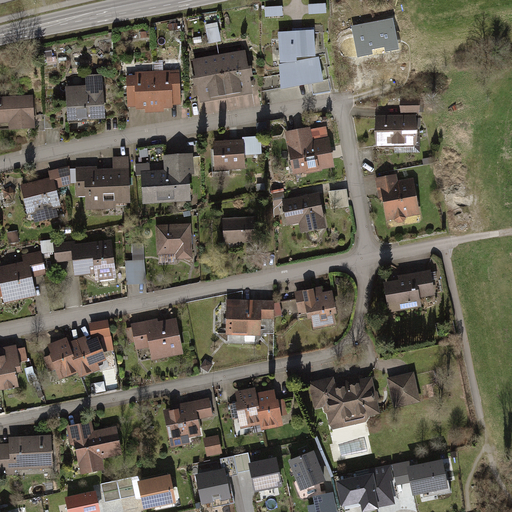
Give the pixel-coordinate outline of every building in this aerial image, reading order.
[(308,4),(308,13),(326,13),(326,3),(308,4)] [(265,6),(265,16),(284,16),(283,6),(265,6)] [(393,18),(352,27),(359,59),(400,51),(393,18)] [(276,65),(279,90),(309,85),(321,83),(321,80),(326,79),(324,69),(327,69),(326,54),(324,54),(324,49),(322,49),(320,26),(311,27),(311,28),(290,30),(290,32),(276,33),(278,64),(276,65)] [(207,44),(220,42),(216,27),(203,29),(207,44)] [(217,57),(225,100),(251,95),(243,52),(217,57)] [(190,61),(198,105),(225,100),(217,57),(190,61)] [(177,70),(150,72),(153,115),(163,114),(162,110),(171,109),(170,107),(179,106),(177,70)] [(144,115),(153,115),(150,72),(123,74),(125,109),(133,108),(134,111),(143,110),(144,115)] [(83,87),(63,88),(66,123),(102,120),(98,74),(82,75),(83,87)] [(311,95),(328,92),(326,79),(321,80),(321,83),(309,85),(311,95)] [(224,110),(263,106),(261,88),(254,88),(256,99),(223,103),(224,110)] [(30,96),(0,97),(0,124),(6,124),(6,131),(32,129),(30,96)] [(417,100),(397,100),(397,115),(417,114),(417,100)] [(41,115),(33,116),(34,132),(42,132),(41,115)] [(413,116),(372,117),(373,148),(391,147),(392,154),(418,154),(417,118),(413,118),(413,116)] [(283,133),(291,177),(333,169),(328,138),(311,141),(308,128),(283,133)] [(243,156),(260,155),(259,137),(240,138),(240,141),(242,141),(243,156)] [(240,141),(210,143),(212,172),(244,170),(243,156),(242,141),(240,141)] [(191,155),(160,157),(161,168),(147,169),(147,164),(132,165),(133,177),(139,177),(140,205),(189,203),(188,176),(192,175),(191,155)] [(95,168),(72,169),(73,185),(73,198),(82,197),(83,212),(114,210),(114,205),(128,204),(125,157),(109,157),(110,169),(95,170),(95,168)] [(66,167),(45,172),(47,179),(51,178),(54,189),(68,186),(66,167)] [(399,176),(377,179),(381,201),(384,203),(387,223),(396,221),(401,225),(406,224),(409,219),(422,216),(416,179),(400,182),(399,176)] [(52,209),(58,207),(54,189),(51,178),(47,179),(17,186),(24,215),(29,213),(31,223),(54,218),(52,209)] [(280,201),(285,226),(297,223),(299,235),(325,230),(317,193),(280,201)] [(325,194),(326,211),(344,209),(343,193),(325,194)] [(255,218),(219,220),(221,245),(256,243),(255,218)] [(189,225),(153,227),(154,257),(173,256),(173,260),(190,260),(189,225)] [(72,242),(50,245),(53,263),(71,261),(73,278),(92,275),(93,284),(114,281),(109,240),(72,245),(72,242)] [(0,293),(1,293),(3,303),(34,296),(30,278),(45,275),(39,250),(19,254),(21,261),(0,265),(0,293)] [(146,283),(144,259),(124,261),(126,284),(146,283)] [(399,279),(383,281),(389,312),(421,306),(419,298),(436,295),(431,269),(398,275),(399,279)] [(320,288),(291,293),(296,317),(310,315),(312,329),(338,324),(333,293),(321,296),(320,288)] [(274,304),(226,302),(225,337),(260,338),(261,322),(273,322),(274,304)] [(129,329),(123,330),(126,346),(132,344),(134,351),(147,349),(149,361),(180,355),(173,319),(155,323),(155,320),(128,325),(129,329)] [(106,321),(86,325),(89,340),(96,338),(96,339),(109,337),(106,321)] [(66,344),(71,358),(69,359),(74,374),(76,380),(98,372),(96,365),(104,362),(96,339),(96,338),(89,340),(84,342),(82,338),(66,344)] [(64,339),(44,346),(56,381),(74,374),(69,359),(71,358),(66,344),(64,339)] [(17,345),(0,348),(0,392),(18,390),(16,375),(23,374),(17,345)] [(387,377),(393,407),(420,402),(414,372),(387,377)] [(333,376),(308,382),(314,409),(323,407),(324,412),(327,414),(329,425),(333,429),(366,422),(370,416),(381,413),(377,400),(379,397),(378,391),(375,389),(372,376),(349,381),(346,380),(335,382),(333,376)] [(238,431),(258,426),(255,411),(258,411),(254,394),(253,389),(233,393),(235,403),(232,404),(236,420),(238,431)] [(272,390),(254,394),(258,411),(255,411),(258,426),(260,432),(282,427),(280,417),(276,401),(274,401),(272,390)] [(169,409),(160,411),(168,450),(188,445),(187,440),(200,437),(197,421),(211,418),(207,398),(168,406),(169,409)] [(280,417),(285,416),(281,400),(276,401),(280,417)] [(226,405),(229,421),(236,420),(232,404),(226,405)] [(90,422),(64,427),(68,446),(72,448),(78,476),(100,471),(98,461),(120,457),(114,427),(92,431),(90,422)] [(201,439),(205,457),(220,454),(216,436),(201,439)] [(49,437),(6,439),(6,445),(0,445),(0,477),(12,477),(11,471),(50,469),(49,437)] [(304,454),(289,460),(300,489),(313,485),(315,484),(319,482),(326,480),(315,450),(307,453),(304,454)] [(228,492),(233,491),(230,476),(238,474),(234,455),(220,458),(222,468),(228,492)] [(278,456),(249,461),(255,490),(283,484),(278,456)] [(411,464),(408,465),(412,482),(414,493),(436,488),(437,494),(451,491),(444,457),(411,464)] [(408,465),(411,464),(410,460),(393,464),(397,485),(412,482),(408,465)] [(370,473),(337,479),(342,506),(345,505),(346,508),(362,505),(363,510),(397,504),(392,481),(395,480),(391,464),(369,469),(370,473)] [(222,468),(196,473),(202,504),(212,502),(213,508),(235,503),(233,491),(228,492),(222,468)] [(138,480),(144,507),(177,500),(171,473),(138,480)] [(133,477),(117,480),(121,498),(137,495),(133,477)] [(117,480),(101,483),(105,501),(121,498),(117,480)] [(100,511),(95,488),(64,495),(68,511),(100,511)] [(314,496),(316,511),(338,511),(334,491),(314,496)]
